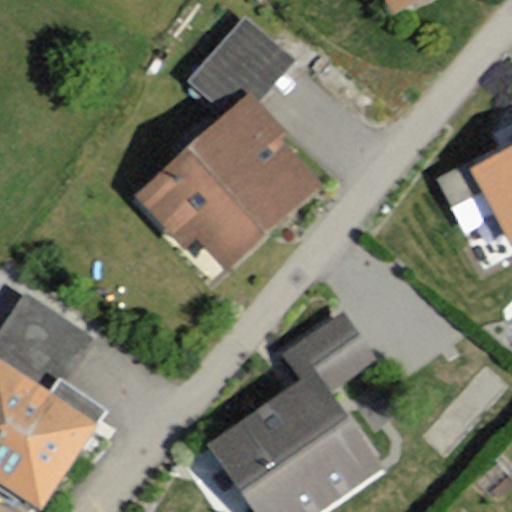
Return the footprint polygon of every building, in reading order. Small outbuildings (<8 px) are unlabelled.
[(371,0),(382,20),(422,0),(371,0)] [(182,91),(218,120),(120,200),(168,259),(187,243),(212,273),(311,194),(245,113),(286,60),(233,22),(182,91)] [(511,147),(457,175),(498,255),(511,247),(511,147)] [(86,343),(16,298),(0,322),(0,500),(17,511),(25,511),(88,416),(53,393),(86,343)] [(271,360),(290,388),(195,452),(235,511),(309,511),(370,470),(321,398),(369,366),(335,316),(271,360)]
